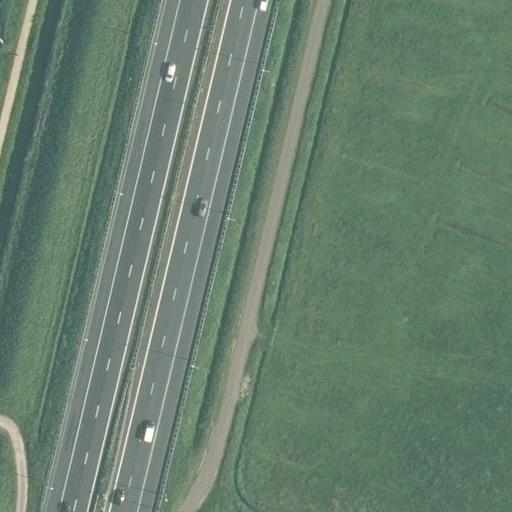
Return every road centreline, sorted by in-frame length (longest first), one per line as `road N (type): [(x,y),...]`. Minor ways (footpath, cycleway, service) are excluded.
road 1 (unclassified): [(182,511),(221,435),(322,0)]
road 2 (motorway): [(179,0),(57,511)]
road 3 (motorway): [(128,511),(249,0)]
